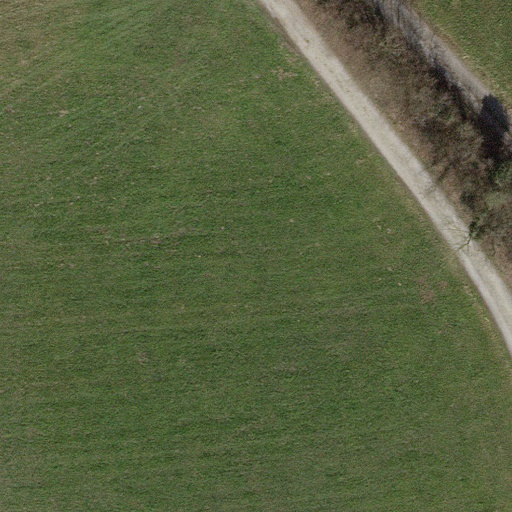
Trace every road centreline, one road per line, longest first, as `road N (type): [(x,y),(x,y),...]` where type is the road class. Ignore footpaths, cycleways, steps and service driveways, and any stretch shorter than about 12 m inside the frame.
road 1 (track): [(511,305),(429,184),(281,0)]
road 2 (track): [(387,0),(511,137)]
